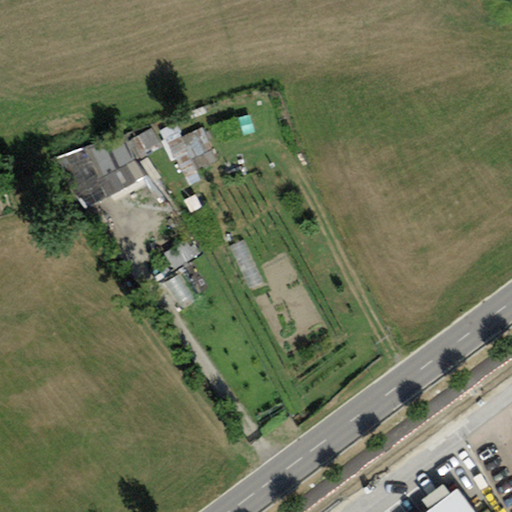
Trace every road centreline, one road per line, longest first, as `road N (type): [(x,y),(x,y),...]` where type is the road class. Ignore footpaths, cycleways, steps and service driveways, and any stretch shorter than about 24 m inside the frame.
road 1 (primary): [(232,511),(511,302)]
road 2 (unclassified): [(511,389),(354,511)]
